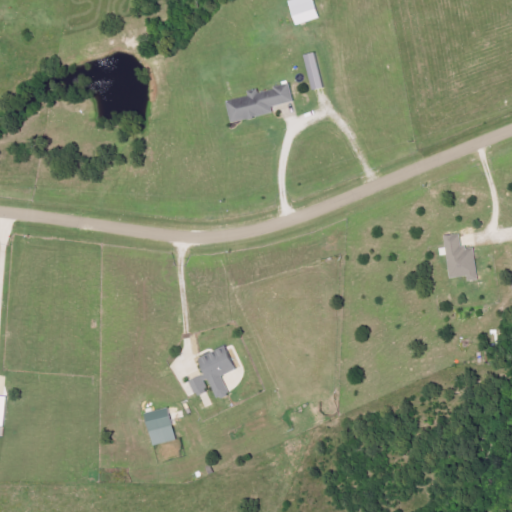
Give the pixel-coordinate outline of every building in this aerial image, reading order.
[(324,19),(319,0),(295,0),(300,24),(324,19)] [(317,90),(330,87),(322,53),(309,56),(317,90)] [(235,123),(277,114),(276,107),(297,103),(294,85),(263,91),(262,89),(251,91),(252,97),(230,101),(235,123)] [(447,237),(454,279),(471,277),(471,282),(483,280),(477,246),(466,248),(464,234),(447,237)] [(234,395),(226,376),(243,369),(233,346),(202,359),(209,374),(208,374),(220,400),(234,395)] [(193,382),(200,397),(211,391),(205,377),(193,382)] [(0,426),(9,427),(11,397),(0,396),(0,426)] [(151,412),(157,445),(181,441),(175,409),(151,412)]
